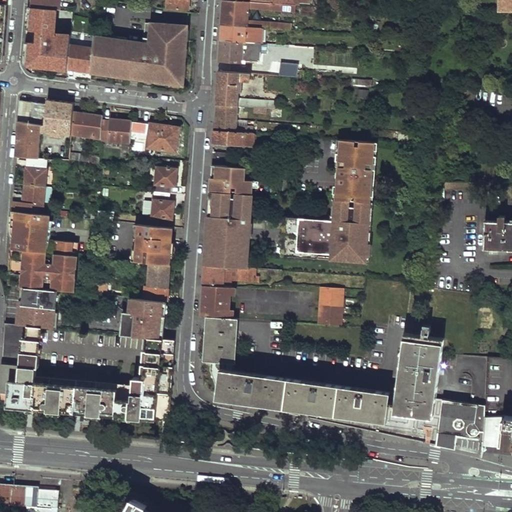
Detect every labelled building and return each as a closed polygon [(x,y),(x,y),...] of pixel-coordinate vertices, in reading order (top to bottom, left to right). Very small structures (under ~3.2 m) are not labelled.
[(32,0),(32,7),(50,8),(58,9),(59,0),(32,0)] [(164,3),(163,6),(188,8),(188,0),(167,0),(167,3),(164,3)] [(222,0),(222,7),(222,12),(248,13),(248,8),(296,12),(297,5),(224,0),(222,0)] [(511,0),(503,0),(503,11),(511,11),(511,0)] [(29,6),(27,21),(27,28),(38,29),(38,33),(43,33),(42,43),(25,41),(23,65),(69,69),(71,44),(72,34),(56,33),(58,9),(50,8),(32,7),(29,6)] [(222,15),(221,26),(263,29),(279,30),(280,23),(247,21),(247,17),(222,15)] [(139,42),(94,35),(93,47),(91,71),(133,77),(134,73),(153,76),(152,80),(183,84),(187,26),(158,22),(158,23),(144,22),(142,43),(142,42),(141,45),(138,45),(139,42)] [(221,33),(220,41),(260,43),(262,43),(263,29),(221,26),(221,33)] [(220,47),(219,62),(242,64),(242,59),(259,60),(260,43),(220,41),(220,47)] [(71,44),(69,69),(78,70),(91,71),(93,47),(71,44)] [(281,61),(280,75),(300,76),(301,63),(281,61)] [(217,86),(216,105),(239,106),(240,100),(241,81),(241,73),(218,71),(217,86)] [(252,73),(241,73),(241,81),(251,82),(252,73)] [(45,104),(20,101),(19,121),(41,123),(44,123),(45,104)] [(56,106),(45,104),(44,123),(41,123),(40,132),(70,136),(71,134),(72,113),(72,109),(56,106)] [(215,122),(214,130),(253,133),(254,126),(237,125),(239,106),(216,105),(215,122)] [(86,115),(72,113),(71,134),(93,137),(92,139),(100,140),(100,139),(101,120),(101,117),(86,115)] [(109,121),(101,120),(100,139),(130,142),(130,135),(131,122),(117,119),(109,118),(109,121)] [(41,123),(19,121),(18,134),(16,156),(33,158),(38,158),(40,132),(41,123)] [(131,122),(130,135),(148,138),(146,148),(175,152),(179,126),(167,125),(149,122),(149,124),(131,121),(131,122)] [(214,130),(213,142),(254,144),(255,133),(253,133),(214,130)] [(379,141),(338,138),(338,148),(343,148),(343,154),(337,154),(337,161),(343,161),(342,167),(337,166),(336,170),(336,173),(377,176),(377,169),(371,168),(372,163),(378,164),(378,156),(372,156),(372,150),(378,151),(379,141)] [(212,156),(212,165),(217,165),(227,166),(227,152),(213,152),(212,156)] [(89,154),(70,153),(69,160),(88,162),(89,154)] [(89,154),(88,162),(98,163),(98,155),(89,154)] [(26,174),(25,184),(44,186),(48,159),(38,158),(33,158),(32,167),(27,167),(27,168),(26,174)] [(211,178),(210,191),(253,194),(253,188),(254,180),(245,180),(246,167),(227,166),(217,165),(216,178),(211,178)] [(157,167),(154,192),(169,194),(170,186),(175,186),(176,169),(157,167)] [(377,176),(336,173),(335,193),(341,193),(340,199),(369,201),(369,195),(375,195),(377,176)] [(43,203),(44,186),(25,184),(23,202),(28,203),(27,212),(42,214),(43,203)] [(50,203),(51,187),(44,186),(43,203),(50,203)] [(253,194),(210,191),(209,209),(205,266),(248,269),(253,194)] [(153,201),(151,217),(168,219),(172,219),(173,202),(168,201),(169,194),(154,192),(153,201)] [(340,199),(334,199),(333,215),(336,215),(335,220),(332,220),(329,259),(369,263),(375,202),(369,201),(340,199)] [(153,201),(143,200),(141,216),(143,217),(151,217),(153,201)] [(27,212),(12,211),(12,222),(15,223),(14,235),(11,235),(10,247),(45,251),(54,252),(76,255),(78,242),(49,239),(46,239),(49,219),(49,215),(42,214),(27,212)] [(97,211),(96,220),(111,221),(112,212),(97,211)] [(285,216),(282,255),(329,259),(332,220),(331,220),(285,216)] [(143,217),(142,225),(167,227),(168,219),(151,217),(143,217)] [(511,221),(504,222),(505,218),(499,218),(499,221),(485,221),(484,250),(511,250),(511,221)] [(142,225),(134,224),(131,261),(150,263),(156,263),(157,255),(170,257),(171,241),(172,228),(167,227),(142,225)] [(45,251),(10,247),(7,284),(21,286),(55,290),(71,291),(76,255),(54,252),(54,257),(53,261),(44,260),(45,256),(45,251)] [(170,257),(157,255),(156,263),(170,265),(170,257)] [(156,263),(150,263),(148,285),(168,287),(170,265),(156,263)] [(205,277),(204,285),(220,286),(220,279),(257,282),(258,276),(265,277),(265,275),(280,276),(281,271),(248,269),(205,266),(205,277)] [(93,280),(93,290),(110,292),(111,282),(93,280)] [(148,285),(145,285),(143,299),(167,302),(168,287),(148,285)] [(203,300),(202,314),(210,315),(230,317),(231,308),(231,299),(232,293),(232,287),(220,286),(204,285),(204,294),(203,300)] [(55,290),(21,286),(17,324),(43,327),(50,328),(55,290)] [(322,286),(320,324),(342,325),(345,288),(322,286)] [(125,313),(122,335),(150,338),(164,339),(167,302),(143,299),(129,298),(127,313),(125,313)] [(209,323),(209,329),(239,332),(239,326),(239,317),(234,317),(230,317),(210,315),(209,323)] [(3,342),(0,381),(0,393),(9,395),(9,402),(30,403),(78,407),(91,408),(166,415),(170,415),(175,340),(164,339),(150,338),(146,378),(135,377),(134,390),(38,382),(40,365),(41,347),(43,327),(17,324),(4,323),(3,342)] [(224,361),(221,395),(389,418),(391,403),(397,404),(396,410),(407,411),(435,415),(444,338),(406,333),(398,394),(232,373),(235,338),(238,338),(239,332),(209,329),(207,359),(224,361)] [(0,393),(0,401),(9,402),(9,395),(0,393)] [(444,398),(439,444),(460,447),(483,450),(483,446),(486,414),(487,410),(487,405),(444,398)] [(511,416),(486,414),(483,446),(511,448),(511,416)] [(0,483),(0,511),(8,511),(10,505),(27,506),(34,507),(36,488),(36,487),(0,483)] [(56,511),(58,490),(36,488),(34,507),(27,506),(26,511),(56,511)] [(129,511),(148,511),(144,510),(146,506),(132,498),(126,510),(129,511)]
